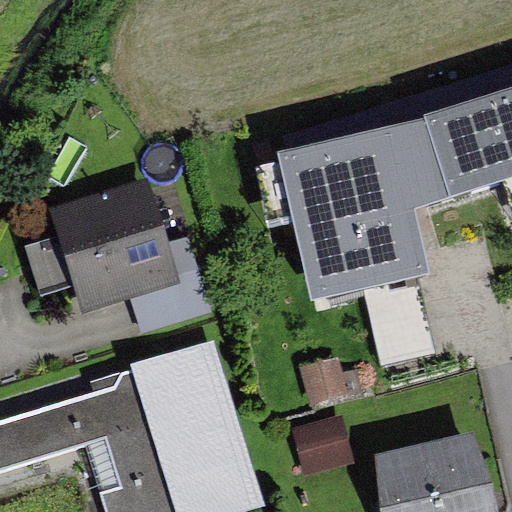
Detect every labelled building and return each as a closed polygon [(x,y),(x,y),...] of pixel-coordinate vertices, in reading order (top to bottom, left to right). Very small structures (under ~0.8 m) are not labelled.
[(420,223),(511,193),(511,91),(399,127),(420,223)] [(420,223),(399,127),(281,152),(315,309),(433,283),(420,223)] [(199,246),(168,255),(148,187),(53,215),(85,321),(139,305),(148,335),(219,313),(199,246)] [(387,365),(459,360),(454,291),(382,297),(387,365)] [(0,479),(117,445),(130,491),(106,498),(109,511),(239,511),(264,505),(217,347),(98,382),(102,395),(0,425),(0,479)] [(487,511),(474,449),(392,467),(401,511),(487,511)]
